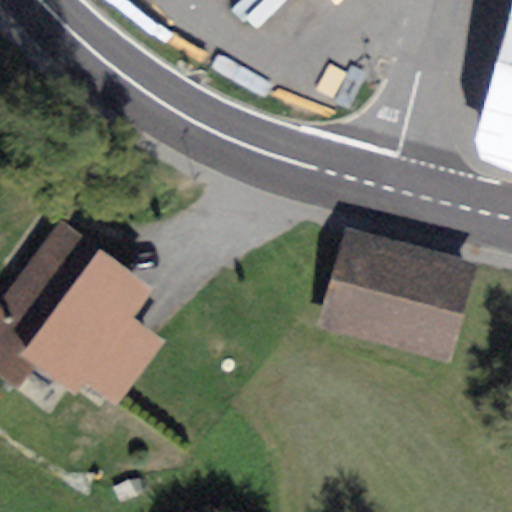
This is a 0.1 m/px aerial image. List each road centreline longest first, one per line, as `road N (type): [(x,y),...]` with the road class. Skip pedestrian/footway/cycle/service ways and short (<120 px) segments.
road 1 (tertiary): [(389,195),(216,140),(96,64),(37,0)]
road 2 (residential): [(389,195),(443,0)]
road 3 (tertiary): [(511,225),(389,195)]
